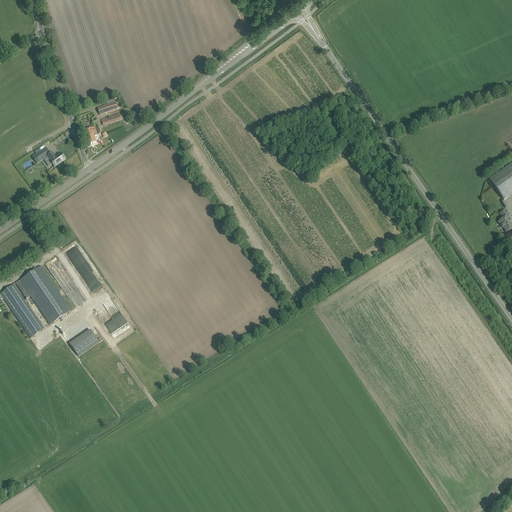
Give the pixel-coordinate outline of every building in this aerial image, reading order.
[(108,105),(102,107),(105,114),(117,110),(115,103),(108,105)] [(109,124),(121,120),(119,114),(102,120),(103,125),(109,123),(109,124)] [(95,127),(84,131),(86,138),(97,134),(98,136),(100,133),(99,128),(95,127)] [(97,134),(86,138),(88,145),(96,142),(95,138),(94,137),(98,136),(97,134)] [(36,155),(32,157),(37,164),(44,159),(47,157),(53,165),(54,167),(61,162),(62,163),(65,160),(61,154),(56,157),(52,153),(50,154),(46,148),(41,151),(36,155)] [(511,163),(489,180),(504,201),(511,195),(511,163)] [(502,228),(503,229),(503,228),(507,233),(511,229),(511,223),(508,217),(508,216),(498,222),(501,226),(503,228),(502,228)] [(90,288),(98,282),(80,256),(75,260),(77,262),(76,262),(75,261),(72,263),(90,288)] [(55,260),(47,264),(54,277),(60,274),(59,272),(61,271),(55,260)] [(71,311),(44,271),(41,266),(16,284),(24,296),(23,297),(14,285),(0,294),(0,301),(1,303),(4,300),(31,339),(46,328),(42,323),(41,324),(25,300),(30,297),(50,326),(71,311)] [(130,328),(116,304),(107,310),(118,329),(111,333),(114,337),(130,328)] [(102,311),(98,313),(110,333),(118,328),(114,322),(111,325),(109,321),(108,322),(106,319),(109,318),(105,312),(103,314),(102,311)] [(67,345),(76,358),(97,344),(88,331),(67,345)]
